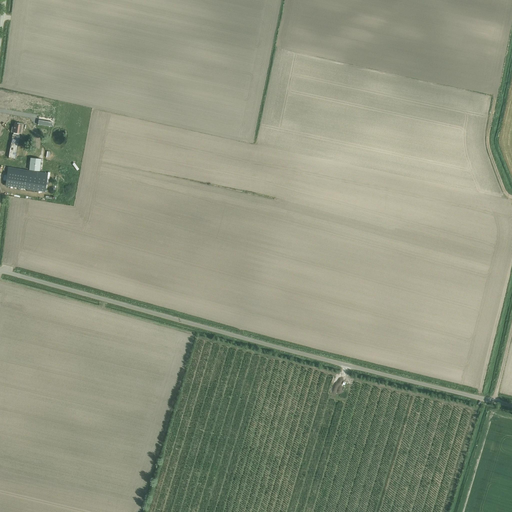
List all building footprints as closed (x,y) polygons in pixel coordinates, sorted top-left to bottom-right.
[(14,127),(13,136),(22,138),(23,129),(14,127)] [(33,130),(32,137),(45,139),(46,133),(33,130)] [(10,157),(17,158),(21,139),(13,138),(10,157)] [(39,171),(40,159),(30,158),(29,170),(39,171)] [(8,168),(5,185),(35,190),(45,191),(47,178),(47,175),(13,169),(8,168)]
